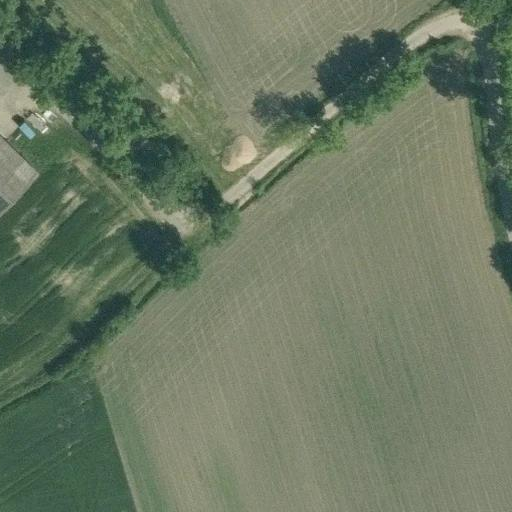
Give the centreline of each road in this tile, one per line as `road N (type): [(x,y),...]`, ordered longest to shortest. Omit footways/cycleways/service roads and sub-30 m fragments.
road 1 (unclassified): [(473,0),(370,52),(280,137),(210,176),(160,174),(0,30)]
road 2 (unclassified): [(511,255),(487,110),(494,0)]
